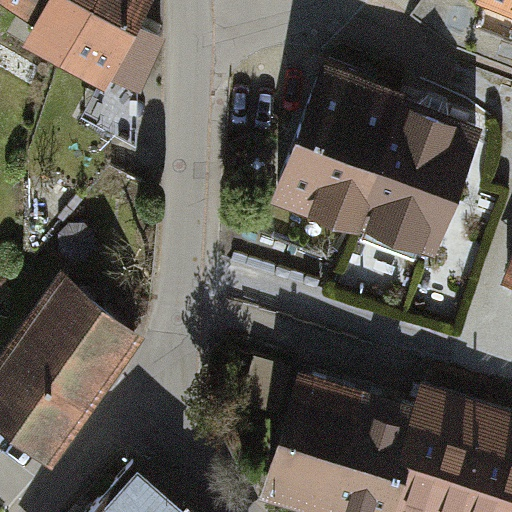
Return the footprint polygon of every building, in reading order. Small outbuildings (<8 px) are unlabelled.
[(13,0),(32,11),(38,0),(13,0)] [(38,0),(32,11),(18,33),(49,52),(96,80),(105,65),(124,77),(154,28),(135,17),(140,8),(127,0),(38,0)] [(511,0),(482,0),(511,11),(511,0)] [(411,95),(329,62),(273,200),(355,233),(411,95)] [(492,128),(411,95),(355,233),(436,266),(492,128)] [(0,366),(0,429),(52,467),(143,342),(61,283),(0,366)] [(295,373),(258,361),(242,408),(279,420),(295,373)] [(266,503),(293,511),(340,511),(378,398),(307,375),(266,503)] [(411,408),(378,398),(340,511),(511,511),(511,417),(418,387),(411,408)] [(94,511),(193,511),(195,511),(142,461),(94,511)]
